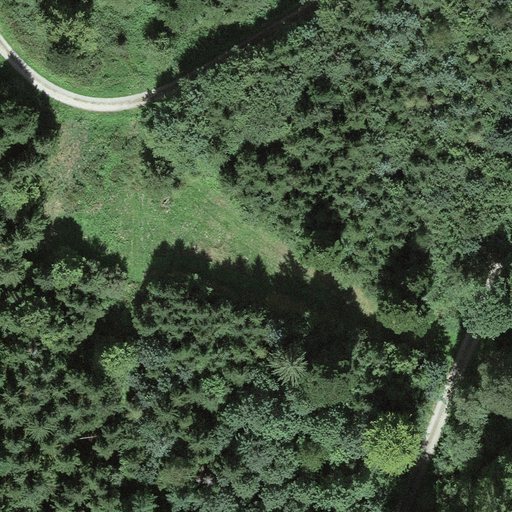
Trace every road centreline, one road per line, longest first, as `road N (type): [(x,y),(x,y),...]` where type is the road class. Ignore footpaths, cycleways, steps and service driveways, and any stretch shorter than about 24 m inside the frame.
road 1 (track): [(313,0),(149,95),(109,105),(66,98),(0,42)]
road 2 (track): [(398,511),(511,232)]
